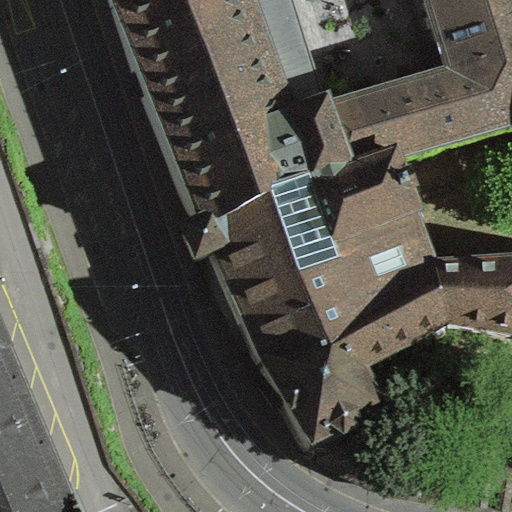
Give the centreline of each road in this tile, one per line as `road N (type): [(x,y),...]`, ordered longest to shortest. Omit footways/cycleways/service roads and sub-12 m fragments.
road 1 (residential): [(308,511),(237,453),(194,386),(66,0)]
road 2 (residential): [(95,473),(0,218)]
